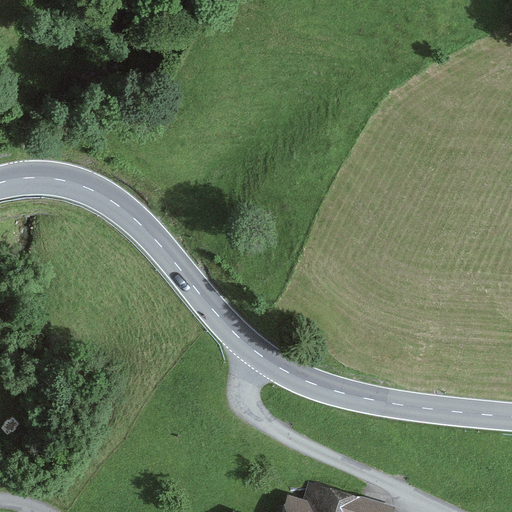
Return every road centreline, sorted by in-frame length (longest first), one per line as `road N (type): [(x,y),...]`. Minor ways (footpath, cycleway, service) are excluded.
road 1 (tertiary): [(0,182),(55,178),(122,209),(236,333),(300,379),(376,400),(511,416)]
road 2 (track): [(261,355),(249,396),(265,426),(451,511)]
